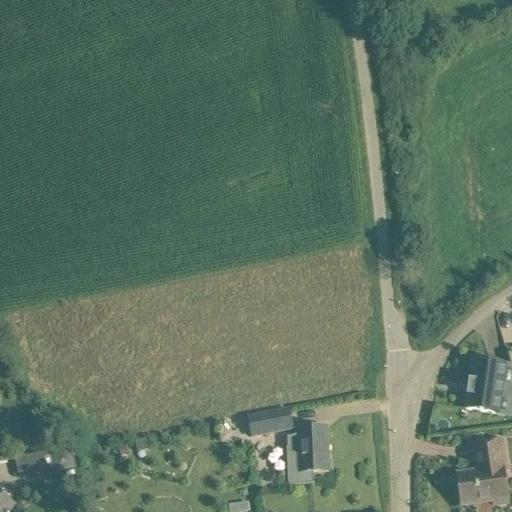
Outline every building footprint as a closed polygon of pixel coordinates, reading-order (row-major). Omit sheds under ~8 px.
[(466,410),(511,417),(511,410),(511,367),(473,362),(466,410)] [(249,416),(253,438),(296,430),(292,408),(249,416)] [(313,473),(329,473),(327,429),(297,430),(297,436),(288,438),(288,485),(313,485),(313,473)] [(458,476),(462,507),(493,503),(493,507),(506,505),(501,471),(505,470),(502,442),(477,446),(481,473),(458,476)] [(50,454),(56,475),(77,470),(72,449),(50,454)] [(95,486),(100,502),(107,500),(103,484),(95,486)] [(0,511),(10,511),(14,508),(0,496),(0,511)]
